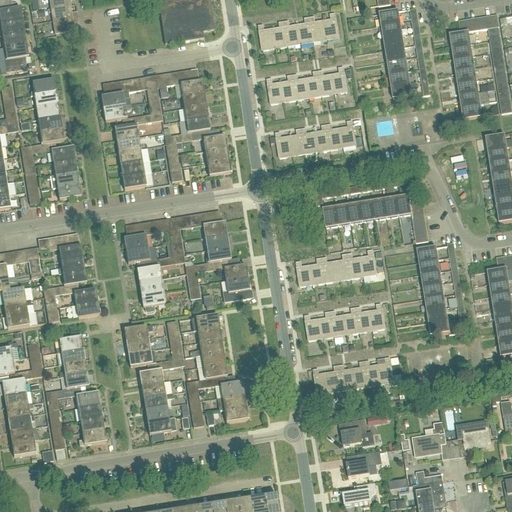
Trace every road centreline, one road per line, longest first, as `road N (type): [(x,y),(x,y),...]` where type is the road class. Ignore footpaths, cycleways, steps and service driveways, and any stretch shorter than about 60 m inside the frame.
road 1 (residential): [(259,189),(426,167),(464,240),(511,241)]
road 2 (residential): [(31,476),(299,433)]
road 3 (residential): [(0,231),(259,189)]
road 4 (unclassified): [(299,433),(259,189)]
road 5 (residential): [(238,48),(110,69),(100,10)]
road 6 (residential): [(95,511),(272,484)]
road 7 (unclassified): [(259,189),(238,48)]
